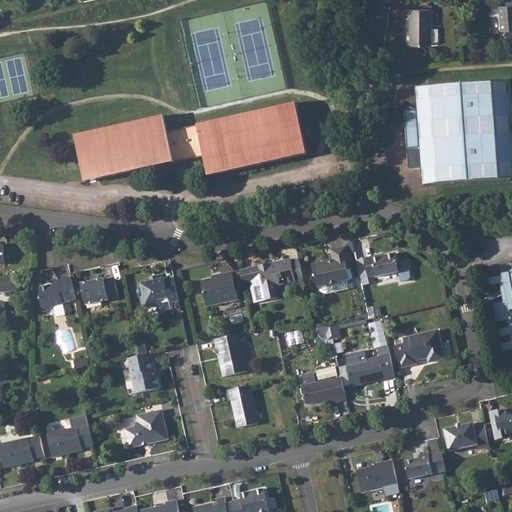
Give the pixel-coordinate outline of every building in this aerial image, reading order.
[(511,6),(501,7),(503,32),(511,30),(511,6)] [(432,11),(406,10),(406,20),(409,20),(408,47),(431,47),(432,11)] [(418,111),(405,112),(406,124),(408,151),(410,171),(422,170),(424,187),(511,180),(511,97),(511,82),(416,90),(418,111)] [(297,105),(168,133),(174,160),(195,155),(205,154),(208,167),(209,175),(308,153),(297,105)] [(85,181),(92,179),(161,164),(174,161),(174,160),(168,133),(165,118),(76,136),(85,181)] [(328,263),(327,261),(313,265),(318,286),(328,284),(329,287),(327,286),(329,293),(347,288),(345,280),(347,280),(345,269),(347,269),(346,262),(349,261),(345,247),(330,250),(333,260),(333,262),(328,263)] [(379,254),(363,258),(368,277),(376,275),(376,277),(397,272),(393,254),(380,257),(379,254)] [(292,261),(291,259),(279,261),(280,264),(260,269),(261,274),(249,276),(255,302),(277,297),(275,287),(297,282),(292,261)] [(299,260),(292,261),(297,282),(304,280),(299,260)] [(219,277),(211,279),(201,282),(206,307),(238,299),(231,272),(219,274),(219,277)] [(505,272),(500,273),(501,280),(497,281),(501,299),(505,299),(510,317),(505,318),(507,325),(511,324),(511,327),(511,331),(509,332),(510,340),(511,339),(511,285),(509,286),(505,272)] [(500,273),(485,276),(487,284),(497,281),(501,280),(500,273)] [(0,276),(0,292),(17,291),(16,276),(0,276)] [(77,301),(72,278),(59,282),(60,285),(41,289),(43,298),(41,299),(44,311),(45,311),(47,312),(51,311),(52,310),(52,309),(63,307),(63,305),(77,301)] [(105,280),(82,285),(87,306),(120,299),(115,279),(105,281),(105,280)] [(176,289),(174,280),(165,282),(165,279),(140,285),(142,290),(143,296),(141,300),(143,306),(147,309),(155,307),(157,304),(156,301),(169,298),(169,300),(173,303),(180,301),(176,289)] [(501,299),(491,302),(495,320),(505,318),(510,317),(505,299),(501,299)] [(507,325),(497,327),(498,335),(509,332),(511,331),(511,327),(511,324),(507,325)] [(338,334),(336,326),(330,327),(321,328),(317,328),(319,337),(325,335),(327,342),(333,340),(332,336),(338,334)] [(403,343),(395,345),(400,367),(416,363),(415,359),(426,357),(428,362),(444,358),(438,329),(402,337),(403,343)] [(290,332),(291,344),(305,342),(304,331),(290,332)] [(239,334),(216,339),(218,348),(221,347),(223,356),(224,360),(221,360),(225,377),(250,372),(245,351),(243,351),(239,334)] [(511,339),(510,340),(500,342),(502,349),(511,347),(511,339)] [(145,343),(138,345),(141,357),(147,355),(145,343)] [(351,385),(363,383),(363,379),(383,375),(384,378),(394,376),(387,345),(376,347),(378,356),(367,358),(346,363),(351,385)] [(344,354),(346,363),(367,358),(365,350),(344,354)] [(130,359),(126,360),(128,367),(132,386),(135,385),(138,394),(159,389),(157,378),(152,379),(151,373),(154,372),(150,355),(147,355),(141,357),(130,359)] [(363,379),(363,383),(384,378),(383,375),(363,379)] [(347,400),(341,378),(303,387),(307,405),(320,402),(321,404),(330,402),(335,401),(335,403),(347,400)] [(251,386),(227,391),(229,400),(231,399),(238,429),(259,424),(251,386)] [(498,408),(490,409),(496,437),(503,436),(502,432),(511,429),(511,406),(507,407),(504,413),(500,415),(498,408)] [(135,429),(124,432),(128,450),(168,441),(161,412),(136,418),(137,424),(134,425),(135,429)] [(71,418),(47,424),(49,432),(73,426),(71,418)] [(490,445),(484,422),(474,424),(474,421),(444,428),(450,449),(478,443),(479,448),(490,445)] [(93,448),(88,426),(47,435),(53,459),(82,452),(82,450),(86,449),(93,448)] [(44,457),(40,437),(0,445),(0,452),(3,469),(34,463),(33,460),(44,457)] [(445,468),(441,450),(429,452),(428,450),(418,452),(418,455),(405,459),(409,477),(445,468)] [(378,464),(372,465),(359,468),(364,490),(398,483),(392,458),(378,461),(378,464)] [(242,498),(233,499),(233,503),(235,511),(269,511),(264,488),(248,491),(249,494),(241,495),(242,498)] [(214,505),(193,509),(193,511),(227,511),(226,504),(224,498),(217,500),(219,508),(215,509),(214,505)] [(179,511),(177,501),(166,504),(167,507),(141,511),(179,511)] [(235,511),(233,503),(226,504),(227,511),(235,511)]
